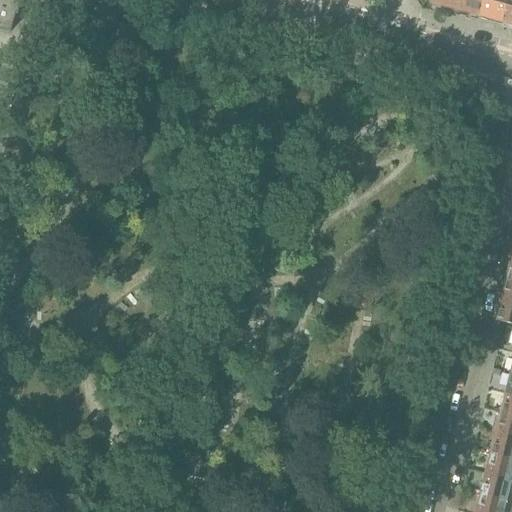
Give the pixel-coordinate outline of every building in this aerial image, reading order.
[(0,0),(0,33),(8,35),(15,9),(12,9),(14,0),(0,0)] [(434,0),(434,4),(437,5),(438,8),(444,9),(447,8),(457,11),(460,0),(434,0)] [(460,0),(457,11),(456,14),(461,16),(461,15),(467,16),(468,14),(472,15),(472,18),(479,20),(480,17),(481,17),(485,0),(460,0)] [(485,0),(481,17),(482,17),(482,19),(493,22),(493,20),(503,23),(509,0),(485,0)] [(504,23),(503,27),(504,28),(504,29),(511,31),(511,30),(511,0),(509,0),(503,23),(504,23)] [(511,282),(507,281),(502,301),(511,303),(511,282)] [(511,303),(502,301),(497,322),(505,324),(511,325),(511,303)] [(511,394),(507,394),(501,414),(511,416),(511,394)] [(511,416),(501,414),(496,434),(511,438),(511,416)] [(511,438),(496,434),(491,455),(511,460),(511,438)] [(511,460),(491,455),(486,475),(511,481),(511,460)] [(511,481),(486,475),(481,496),(508,503),(510,495),(511,495),(511,481)] [(481,496),(476,511),(511,511),(511,503),(508,503),(481,496)]
